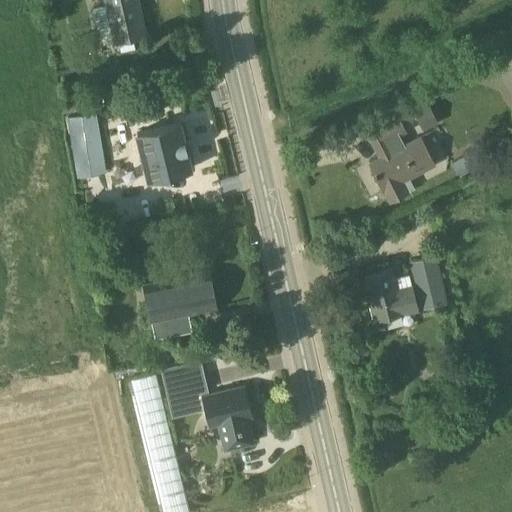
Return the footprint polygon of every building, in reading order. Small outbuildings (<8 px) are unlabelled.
[(101,26),(111,24),(115,41),(145,34),(137,0),(105,0),(106,4),(96,6),(101,26)] [(217,89),(210,91),(214,107),(221,105),(217,89)] [(444,124),(474,110),(467,96),(437,110),(444,124)] [(79,97),(62,100),(64,112),(81,109),(79,97)] [(410,110),(420,131),(436,123),(426,102),(410,110)] [(94,112),(69,115),(77,175),(103,172),(94,112)] [(415,187),(409,177),(434,163),(420,136),(405,144),(399,134),(405,130),(399,118),(369,134),(375,146),(377,145),(382,156),(370,163),(389,200),(415,187)] [(191,168),(179,122),(137,132),(148,179),(191,168)] [(422,307),(445,302),(434,255),(411,261),(422,307)] [(417,309),(409,273),(394,277),(392,269),(365,275),(375,319),(417,309)] [(177,314),(216,307),(209,270),(144,282),(155,337),(181,332),(177,314)] [(169,397),(205,388),(201,373),(182,378),(179,363),(161,367),(169,397)] [(189,511),(156,372),(130,378),(162,511),(189,511)] [(244,385),(203,395),(210,424),(219,422),(225,447),(252,441),(246,415),(251,414),(244,385)]
